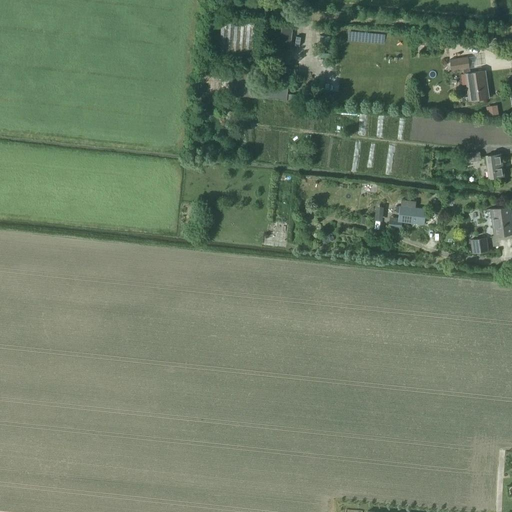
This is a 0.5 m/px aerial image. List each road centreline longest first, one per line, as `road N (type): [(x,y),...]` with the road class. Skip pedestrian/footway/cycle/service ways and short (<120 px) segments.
road 1 (track): [(511,262),(439,254),(328,215)]
road 2 (track): [(465,147),(293,129)]
